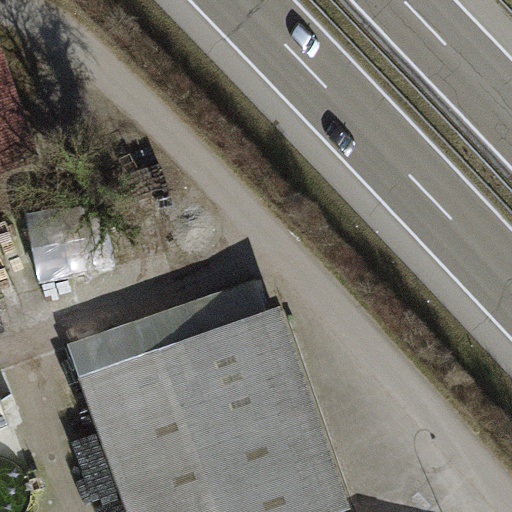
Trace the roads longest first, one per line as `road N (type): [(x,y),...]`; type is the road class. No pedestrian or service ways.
road 1 (motorway): [(239,0),(511,286)]
road 2 (motorway): [(511,108),(407,0)]
